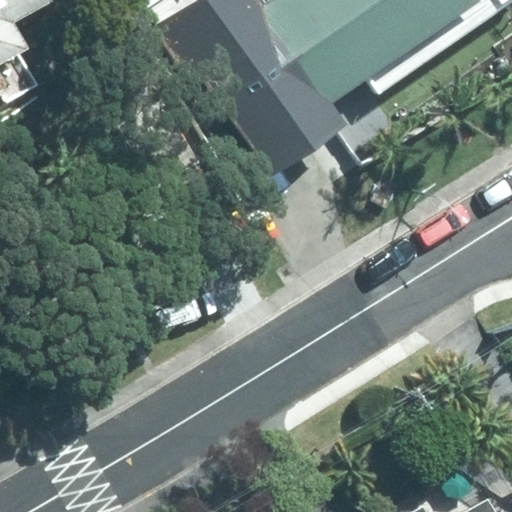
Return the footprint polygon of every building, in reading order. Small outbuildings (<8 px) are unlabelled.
[(2,20),(36,0),(0,0),(0,51),(15,43),(2,20)] [(462,0),(255,0),(241,10),(308,106),(462,0)] [(294,98),(243,22),(174,68),(225,144),(294,98)] [(159,94),(111,123),(150,187),(197,157),(159,94)] [(469,488),(425,511),(479,511),(477,507),(479,506),(469,488)]
